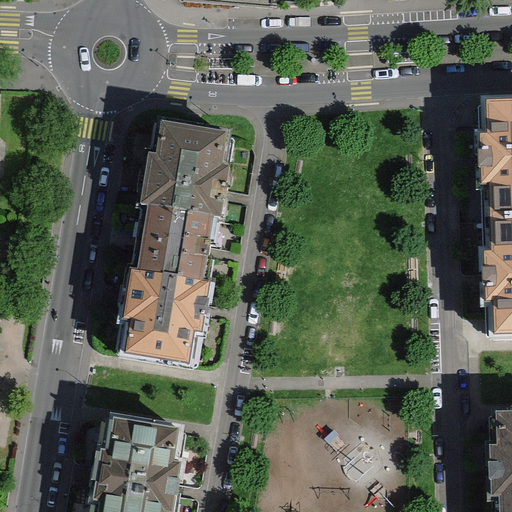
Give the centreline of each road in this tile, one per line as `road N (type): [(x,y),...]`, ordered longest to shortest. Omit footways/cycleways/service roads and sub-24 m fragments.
road 1 (residential): [(455,511),(447,87)]
road 2 (tertiary): [(33,511),(105,96)]
road 3 (residential): [(279,96),(214,511)]
road 4 (residential): [(511,22),(188,36),(144,26)]
road 5 (residential): [(279,96),(447,87)]
road 6 (residential): [(136,89),(279,96)]
